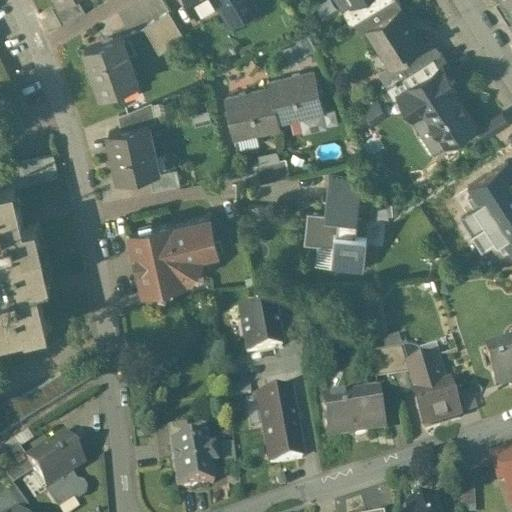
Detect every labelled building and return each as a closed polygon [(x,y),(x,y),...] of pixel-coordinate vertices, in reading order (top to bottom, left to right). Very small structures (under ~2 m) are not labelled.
[(79,0),(61,0),(60,1),(52,5),(63,24),(86,10),(79,0)] [(189,0),(197,12),(217,0),(218,0),(231,22),(257,7),(252,0),(189,0)] [(357,0),(353,3),(361,17),(389,0),(357,0)] [(389,0),(361,17),(354,21),(362,33),(369,29),(368,28),(402,6),(397,0),(389,0)] [(511,0),(504,0),(496,6),(511,30),(511,0)] [(402,6),(368,28),(369,29),(382,49),(384,48),(393,62),(391,64),(392,65),(423,45),(422,43),(408,21),(410,19),(402,6)] [(169,10),(143,25),(159,52),(184,36),(169,10)] [(121,34),(85,47),(101,94),(138,81),(121,34)] [(441,53),(431,37),(422,43),(423,45),(392,65),(379,73),(388,87),(441,53)] [(284,47),(292,62),(310,54),(302,38),(284,47)] [(441,53),(388,87),(395,99),(405,92),(404,90),(442,66),(443,67),(448,64),(441,53)] [(442,66),(404,90),(405,92),(419,114),(424,110),(423,110),(453,91),(454,92),(456,91),(456,90),(457,89),(443,67),(442,66)] [(314,70),(268,81),(270,86),(278,121),(323,110),(314,70)] [(270,86),(225,97),(234,137),(280,126),(278,121),(270,86)] [(453,91),(423,110),(424,110),(445,144),(446,143),(475,124),(462,103),(461,104),(454,92),(453,91)] [(152,100),(125,111),(128,127),(148,123),(156,121),(152,100)] [(445,144),(424,110),(419,114),(411,118),(420,131),(418,136),(429,154),(435,155),(445,148),(446,143),(445,144)] [(502,112),(478,127),(484,138),(508,122),(502,112)] [(128,127),(108,131),(119,179),(154,171),(150,151),(153,150),(148,123),(128,127)] [(53,154),(9,164),(9,162),(0,162),(0,187),(14,184),(14,185),(58,175),(53,154)] [(286,157),(255,164),(258,178),(289,171),(286,157)] [(327,175),(325,201),(358,204),(360,178),(327,175)] [(0,187),(0,263),(43,253),(36,223),(24,225),(14,185),(14,184),(0,187)] [(478,191),(449,210),(463,231),(491,214),(488,209),(489,209),(478,191)] [(511,193),(489,209),(488,209),(501,229),(511,246),(511,193)] [(324,213),(306,210),(303,242),(332,245),(330,266),(362,269),(367,218),(357,217),(358,204),(325,201),(324,213)] [(172,222),(129,231),(135,255),(134,256),(136,267),(137,266),(143,290),(186,281),(185,278),(190,277),(201,260),(200,255),(218,251),(210,216),(173,224),(172,222)] [(511,246),(501,229),(483,241),(494,258),(511,255),(511,246)] [(43,253),(0,263),(0,337),(25,332),(26,335),(48,329),(38,286),(50,283),(43,253)] [(193,295),(182,297),(183,303),(194,301),(193,295)] [(273,303),(238,310),(246,353),(281,346),(273,303)] [(511,340),(486,348),(496,384),(511,380),(511,340)] [(402,348),(385,350),(391,376),(410,373),(407,365),(402,348)] [(385,350),(371,352),(375,379),(391,376),(385,350)] [(436,357),(407,365),(410,373),(416,393),(415,393),(425,426),(459,415),(449,383),(444,384),(436,357)] [(79,359),(0,407),(0,423),(5,432),(91,379),(79,359)] [(289,390),(257,396),(270,463),(301,457),(289,390)] [(380,390),(321,398),(327,437),(354,433),(354,430),(385,426),(380,390)] [(205,428),(186,431),(187,440),(169,442),(176,489),(213,483),(210,466),(216,465),(214,447),(208,448),(205,428)] [(26,459),(25,460),(33,471),(45,490),(69,474),(83,465),(63,435),(26,459)] [(18,447),(0,458),(0,466),(12,485),(33,471),(25,460),(26,459),(18,447)] [(511,449),(491,456),(498,478),(503,477),(511,503),(511,449)] [(69,474),(45,490),(57,508),(72,498),(78,499),(83,496),(84,490),(81,485),(75,483),(69,474)] [(439,511),(435,498),(407,506),(409,511),(439,511)]
